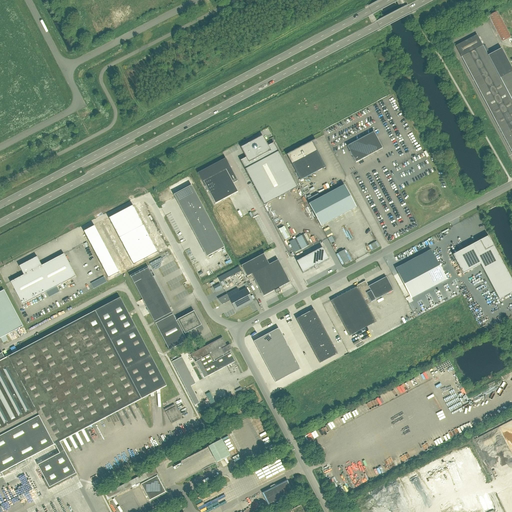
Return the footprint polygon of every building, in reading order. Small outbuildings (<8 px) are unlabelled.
[(488,17),(502,42),(511,37),(498,11),(488,17)] [(455,46),(511,153),(511,69),(501,48),(488,56),(482,46),(477,35),(455,46)] [(374,132),(347,146),(356,163),(382,149),(374,132),(373,132),(374,132)] [(264,205),(297,187),(274,143),(266,147),(262,139),(244,149),(245,151),(244,152),(246,155),(247,154),(248,157),(240,161),(264,205)] [(288,154),(286,155),(287,155),(300,181),(322,169),(323,169),(326,168),(324,165),(324,164),(323,162),(322,160),(321,158),(321,157),(320,158),(319,156),(320,156),(319,155),(318,153),(314,146),(312,142),(311,142),(307,144),(303,146),(299,148),(298,149),(297,149),(294,151),(293,151),(292,152),(291,152),(288,154)] [(226,158),(198,173),(205,187),(206,186),(215,204),(238,192),(233,183),(238,181),(226,158)] [(344,185),(309,204),(321,226),(356,208),(344,185)] [(174,195),(197,240),(215,230),(191,186),(174,195)] [(133,206),(121,212),(124,219),(137,212),(133,206)] [(121,212),(109,218),(112,225),(124,219),(121,212)] [(137,212),(124,219),(128,225),(140,219),(137,212)] [(124,219),(112,225),(116,232),(128,225),(124,219)] [(140,219),(128,225),(131,232),(144,226),(140,219)] [(128,225),(116,232),(119,238),(131,232),(128,225)] [(95,226),(84,232),(87,238),(98,233),(95,226)] [(144,226),(131,232),(135,239),(147,232),(144,226)] [(131,232),(119,238),(123,245),(135,239),(131,232)] [(147,232),(135,239),(138,245),(151,239),(147,232)] [(98,233),(87,238),(91,245),(102,239),(98,233)] [(511,293),(511,280),(488,236),(452,255),(463,274),(480,265),(499,300),(511,293)] [(102,239),(91,245),(94,252),(105,246),(102,239)] [(135,239),(123,245),(126,252),(138,245),(135,239)] [(151,239),(138,245),(142,252),(154,246),(151,239)] [(295,239),(289,242),(294,253),(300,250),(295,239)] [(138,245),(126,252),(130,258),(142,252),(138,245)] [(105,246),(94,252),(98,258),(109,253),(105,246)] [(154,246),(142,252),(146,259),(158,252),(154,246)] [(317,265),(329,259),(322,248),(296,261),(303,273),(314,267),(315,269),(318,267),(317,265)] [(142,252),(130,258),(133,265),(146,259),(142,252)] [(109,253),(98,258),(101,265),(112,259),(109,253)] [(76,277),(64,254),(42,266),(39,261),(37,257),(23,264),(24,264),(19,267),(24,275),(11,282),(22,305),(76,277)] [(264,255),(264,254),(241,266),(247,277),(251,274),(269,265),(264,255)] [(398,274),(410,296),(445,277),(434,255),(398,274)] [(112,259),(101,265),(105,272),(116,266),(112,259)] [(289,280),(288,280),(278,260),(269,265),(251,274),(262,294),(263,297),(290,282),(289,280)] [(116,266),(105,272),(108,278),(119,273),(116,266)] [(151,273),(148,268),(131,278),(130,276),(154,322),(155,324),(169,350),(187,341),(183,334),(199,325),(193,313),(177,322),(173,315),(172,313),(153,277),(155,277),(152,272),(151,273)] [(357,287),(330,301),(349,337),(376,322),(364,300),(369,298),(371,302),(393,291),(386,277),(368,287),(367,285),(362,285),(361,283),(357,286),(357,287)] [(227,294),(219,298),(223,304),(230,300),(236,311),(253,301),(246,288),(229,298),(227,294)] [(4,290),(0,292),(0,338),(23,326),(4,290)] [(0,478),(4,476),(2,473),(55,445),(60,454),(38,465),(49,488),(76,474),(60,442),(166,386),(120,298),(0,361),(0,478)] [(337,354),(314,310),(296,319),(320,364),(337,354)] [(254,342),(275,383),(300,369),(279,328),(254,342)] [(225,344),(222,338),(190,354),(194,361),(196,359),(197,361),(196,362),(204,378),(235,362),(230,353),(225,344)] [(177,372),(181,379),(190,374),(189,371),(187,367),(177,372)] [(209,391),(198,397),(204,407),(219,398),(217,394),(212,397),(209,391)] [(174,405),(164,410),(171,424),(181,419),(174,405)] [(216,443),(208,447),(216,463),(229,456),(219,436),(214,439),(216,443)] [(149,501),(166,492),(154,469),(105,495),(107,499),(139,482),(149,501)] [(270,506),(293,494),(287,481),(263,493),(270,506)]
